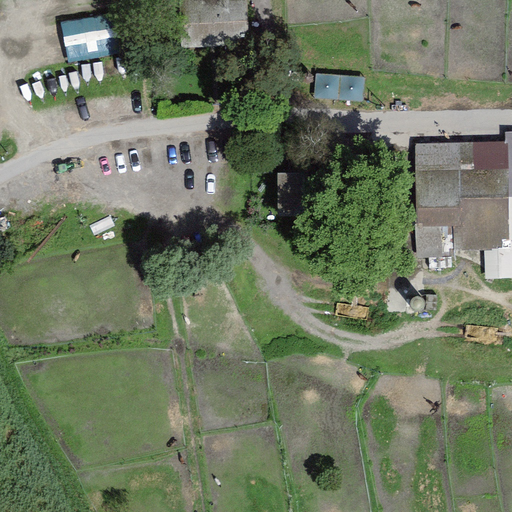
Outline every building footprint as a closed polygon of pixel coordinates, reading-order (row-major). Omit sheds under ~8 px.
[(140,0),(141,11),(178,10),(179,46),(246,43),(244,0),(140,0)] [(125,53),(118,14),(63,24),(70,63),(125,53)] [(319,96),(366,97),(367,76),(319,75),(319,96)] [(511,138),(415,144),(418,258),(457,256),(484,268),(484,280),(511,278),(511,138)] [(28,172),(0,188),(0,216),(40,193),(28,172)] [(327,173),(276,173),(276,216),(327,216),(327,173)]
